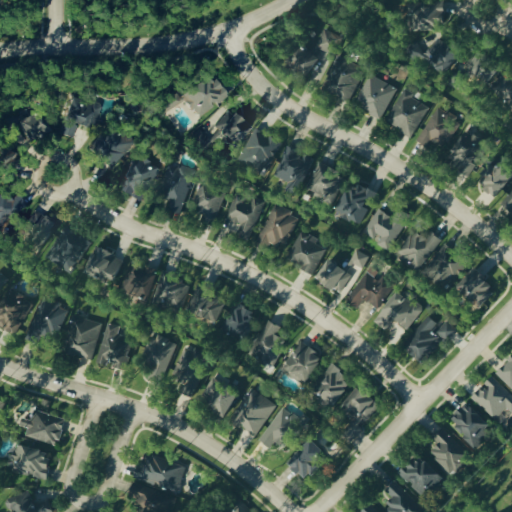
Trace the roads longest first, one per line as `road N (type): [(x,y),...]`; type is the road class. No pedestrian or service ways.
road 1 (residential): [(417,403),(319,318),(238,271),(91,209),(54,176)]
road 2 (residential): [(226,32),(239,63),(280,106),(391,166),(511,261)]
road 3 (residential): [(0,364),(170,426),(225,458),(288,511)]
road 4 (tertiary): [(0,52),(202,38),(294,0)]
road 5 (residential): [(511,307),(313,511)]
road 6 (residential): [(93,400),(67,484),(79,505),(100,498),(131,411)]
